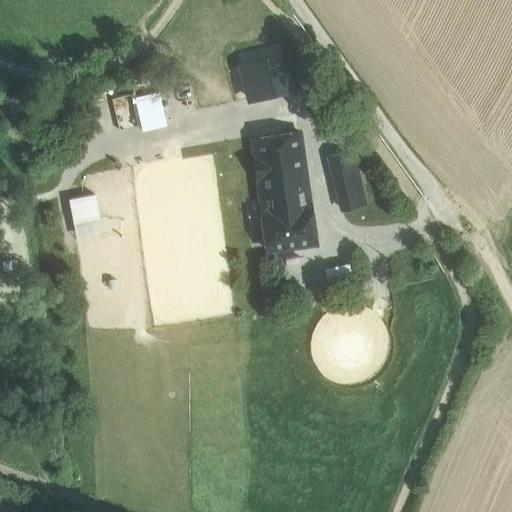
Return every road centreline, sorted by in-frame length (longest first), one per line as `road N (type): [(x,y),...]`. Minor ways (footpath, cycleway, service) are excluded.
road 1 (track): [(264,0),(464,278),(464,349),(392,511)]
road 2 (track): [(176,0),(151,36),(89,71),(20,73),(0,60)]
road 3 (track): [(118,511),(0,462)]
